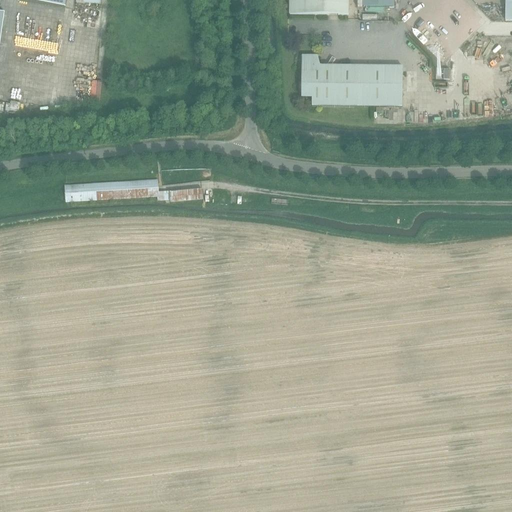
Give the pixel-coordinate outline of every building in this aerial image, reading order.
[(290,0),(290,15),(348,16),(348,0),(290,0)] [(363,0),(363,8),(394,8),(393,0),(363,0)] [(0,23),(19,25),(20,18),(0,16),(0,23)] [(18,37),(18,29),(0,28),(0,36),(18,37)] [(180,94),(185,44),(113,38),(109,88),(180,94)] [(14,51),(4,50),(4,44),(0,43),(0,53),(14,56),(14,51)] [(312,107),(402,108),(403,108),(403,68),(316,67),(316,64),(317,64),(317,57),(302,56),(302,83),(301,83),(300,87),(301,90),(302,90),(302,97),(312,97),(312,107)] [(202,190),(157,194),(156,181),(66,186),(67,202),(157,197),(157,198),(158,201),(164,201),(170,200),(170,202),(203,200),(202,190)]
